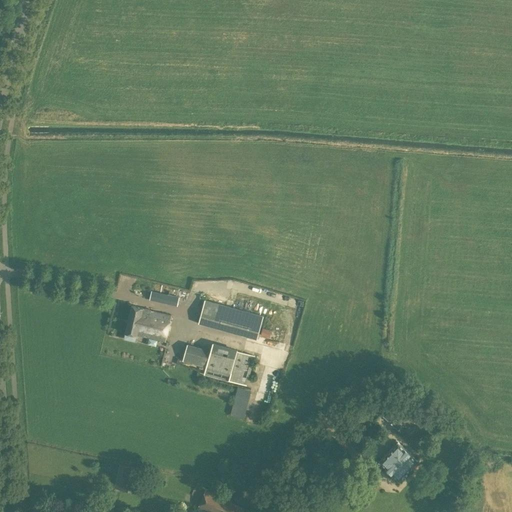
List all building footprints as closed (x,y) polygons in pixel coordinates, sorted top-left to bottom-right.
[(179,297),(151,291),(150,300),(177,306),(179,297)] [(256,340),(263,316),(205,299),(198,324),(256,340)] [(125,333),(136,336),(136,335),(163,341),(169,315),(143,308),(131,305),(125,333)] [(261,335),(270,337),(271,330),(263,328),(261,335)] [(186,344),(182,361),(196,364),(200,348),(186,344)] [(209,355),(206,367),(242,376),(248,354),(231,349),(228,360),(209,355)] [(231,414),(245,418),(251,396),(237,391),(231,414)] [(384,415),(398,429),(408,420),(393,406),(384,415)] [(325,428),(335,422),(328,411),(318,417),(325,428)] [(417,461),(398,442),(379,461),(399,480),(417,461)] [(134,492),(139,469),(119,464),(113,488),(134,492)] [(205,490),(197,509),(204,511),(247,511),(249,508),(205,490)]
